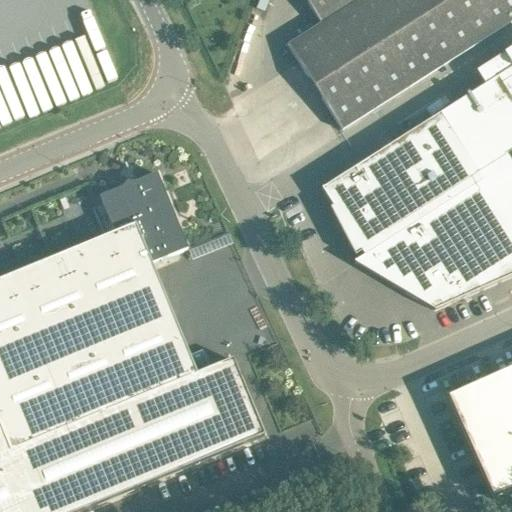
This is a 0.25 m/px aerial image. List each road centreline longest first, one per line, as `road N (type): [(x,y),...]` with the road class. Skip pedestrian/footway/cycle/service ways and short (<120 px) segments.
road 1 (unclassified): [(356,383),(333,372),(313,345),(218,141),(171,97)]
road 2 (unclassified): [(0,173),(171,97)]
road 3 (unclassified): [(356,383),(395,377),(511,324)]
road 4 (unclassified): [(385,511),(352,415),(356,383)]
